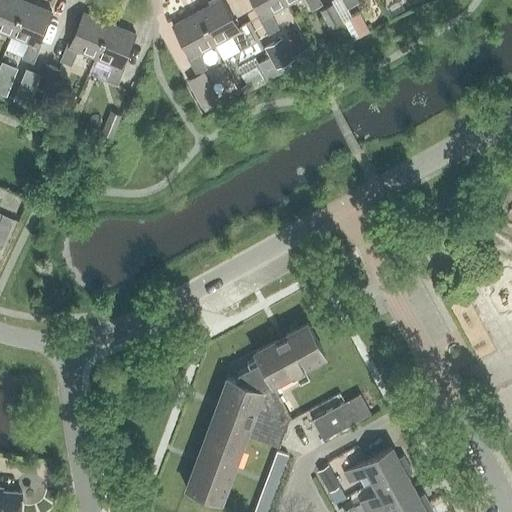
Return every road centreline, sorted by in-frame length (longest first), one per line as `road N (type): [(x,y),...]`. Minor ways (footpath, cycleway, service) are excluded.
road 1 (residential): [(509,511),(338,207)]
road 2 (residential): [(65,353),(169,305),(338,207)]
road 3 (residential): [(338,207),(511,115)]
road 4 (residential): [(90,511),(65,353)]
